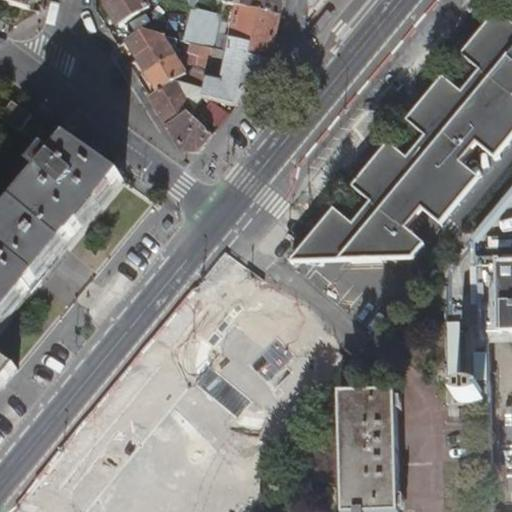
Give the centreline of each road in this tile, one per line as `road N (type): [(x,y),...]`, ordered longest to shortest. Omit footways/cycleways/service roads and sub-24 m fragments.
road 1 (primary): [(223,219),(0,495)]
road 2 (primary): [(406,0),(223,219)]
road 3 (residential): [(46,89),(223,219)]
